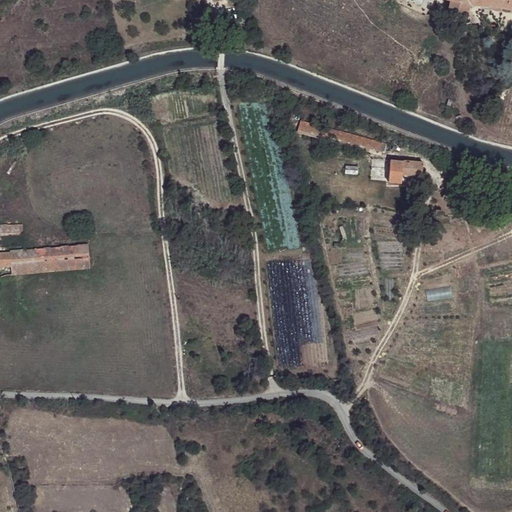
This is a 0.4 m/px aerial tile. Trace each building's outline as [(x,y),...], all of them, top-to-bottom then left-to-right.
[(450,2),(471,4),(511,8),(511,0),(447,0),(447,2),(450,2)] [(470,16),(471,4),(450,2),(450,14),(470,16)] [(300,123),(298,131),(387,153),(388,145),(300,123)] [(388,162),(388,163),(387,183),(401,183),(402,176),(402,162),(388,162)] [(423,162),(402,162),(402,176),(422,177),(423,162)] [(372,163),(371,183),(387,183),(388,163),(372,163)] [(0,235),(25,234),(24,225),(0,226),(0,235)] [(89,259),(88,245),(9,250),(9,251),(0,251),(0,265),(4,265),(11,265),(89,259)] [(89,268),(89,259),(11,265),(12,274),(89,268)] [(12,274),(11,265),(4,265),(5,275),(12,274)]
